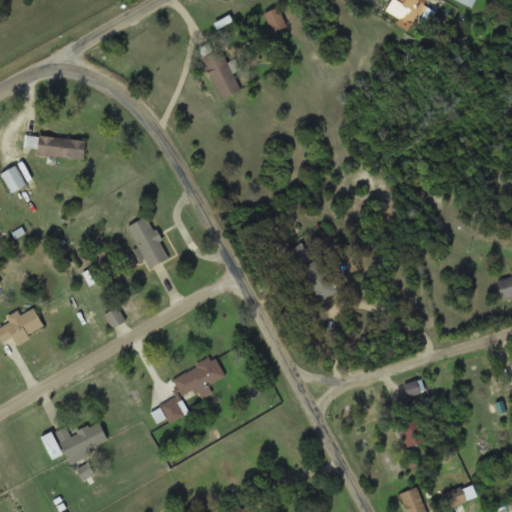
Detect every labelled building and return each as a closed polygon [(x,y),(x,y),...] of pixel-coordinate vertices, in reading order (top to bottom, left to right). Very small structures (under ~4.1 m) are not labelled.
[(275,34),(289,27),(277,5),(263,12),(275,34)] [(243,88),(221,46),(202,56),(223,98),(243,88)] [(85,139),(38,133),(36,153),(83,159),(85,139)] [(12,193),(27,185),(16,164),(1,171),(12,193)] [(129,224),(149,267),(170,257),(149,215),(129,224)] [(296,265),(311,259),(305,243),(289,249),(296,265)] [(339,290),(318,259),(301,270),(321,301),(339,290)] [(502,300),(511,296),(511,274),(496,279),(502,300)] [(113,326),(126,319),(120,307),(107,313),(113,326)] [(0,341),(29,342),(29,329),(40,329),(40,309),(6,309),(6,324),(0,324),(0,341)] [(173,378),(182,394),(153,410),(158,419),(166,414),(171,422),(190,412),(181,396),(195,388),(201,399),(214,392),(210,384),(226,375),(215,355),(173,378)] [(423,441),(415,414),(400,419),(407,445),(423,441)] [(108,439),(101,421),(71,433),(68,426),(57,430),(70,463),(92,454),(89,447),(108,439)] [(441,458),(444,473),(458,469),(454,454),(441,458)] [(400,492),(407,511),(427,511),(418,486),(400,492)]
